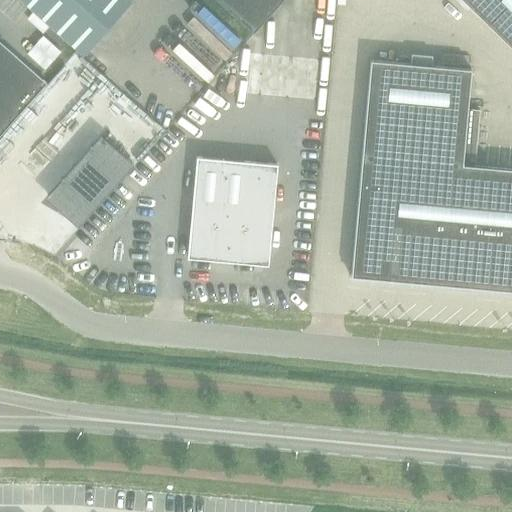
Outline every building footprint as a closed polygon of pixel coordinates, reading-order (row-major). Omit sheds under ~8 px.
[(129,0),(20,0),(82,55),(131,2),(129,0)] [(216,0),(253,32),(281,0),(216,0)] [(511,0),(461,0),(511,49),(511,0)] [(0,135),(46,83),(0,41),(0,135)] [(511,291),(511,169),(474,166),(479,110),(467,109),(471,69),(370,60),(350,277),(511,291)] [(61,183),(48,197),(75,221),(74,223),(77,227),(133,164),(100,135),(59,181),(61,183)] [(277,165),(196,157),(187,258),(268,265),(277,165)]
